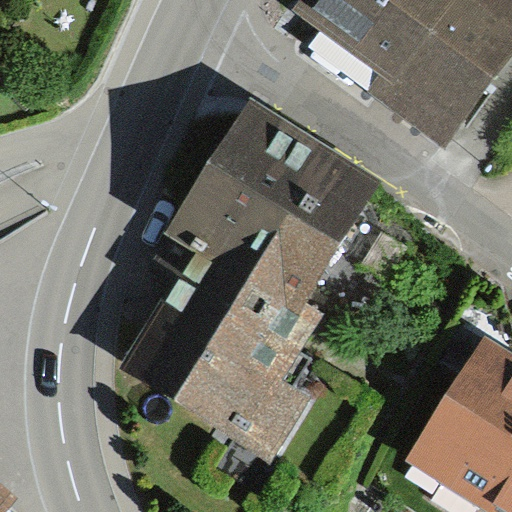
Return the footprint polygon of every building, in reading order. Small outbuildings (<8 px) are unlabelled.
[(51,0),(0,0),(0,6),(4,0),(23,0),(41,14),(51,0)] [(314,0),(299,21),(386,84),(376,97),(445,148),(511,57),(511,0),(314,0)] [(388,185),(252,101),(156,257),(183,273),(123,371),(268,460),(304,403),(282,389),(323,322),(309,313),(388,185)] [(511,511),(511,355),(486,340),(405,473),(468,511),(511,511)] [(0,511),(5,511),(16,501),(0,488),(0,511)]
